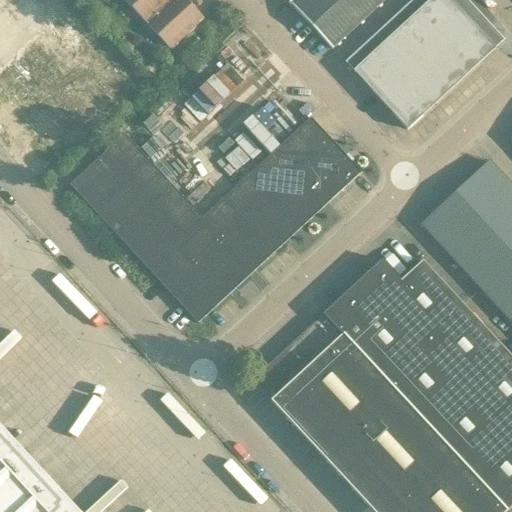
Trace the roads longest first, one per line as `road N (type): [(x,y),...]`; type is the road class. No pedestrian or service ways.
road 1 (unclassified): [(0,165),(196,378)]
road 2 (unclassified): [(196,378),(407,180)]
road 3 (unclassified): [(407,180),(242,0)]
road 4 (unclassified): [(196,378),(320,511)]
road 5 (unclassified): [(407,180),(511,83)]
